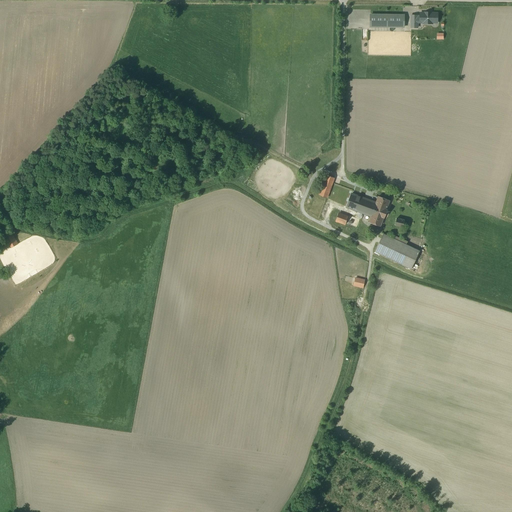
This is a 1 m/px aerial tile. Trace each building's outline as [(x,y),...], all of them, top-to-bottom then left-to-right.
[(420,16),(418,16),(418,23),(423,23),(423,24),(432,24),(432,23),(437,23),(437,14),(431,13),(425,13),(420,13),(420,16)] [(404,16),(370,15),(370,27),(404,27),(404,16)] [(327,175),(319,195),(327,198),(334,178),(327,175)] [(372,216),(378,198),(354,189),(348,207),(372,216)] [(307,193),(302,208),(320,215),(326,200),(307,193)] [(372,216),(369,222),(380,226),(383,218),(384,218),(387,210),(386,210),(389,201),(378,197),(378,198),(372,216)] [(348,218),(340,215),(337,221),(345,225),(348,218)] [(397,219),(395,225),(403,227),(405,221),(397,219)] [(11,233),(4,236),(11,248),(18,245),(11,233)] [(383,234),(375,253),(411,269),(420,251),(406,245),(407,242),(394,236),(393,238),(383,234)] [(365,280),(355,278),(352,295),(361,297),(365,280)]
